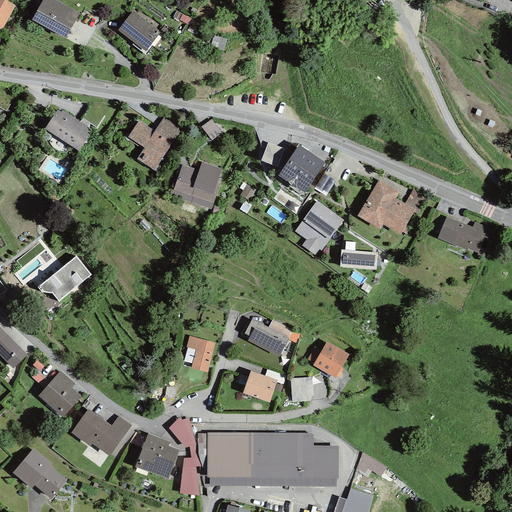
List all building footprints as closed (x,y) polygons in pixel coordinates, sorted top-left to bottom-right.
[(0,0),(0,26),(12,7),(0,0)] [(76,14),(49,0),(40,0),(29,21),(63,39),(76,14)] [(159,34),(131,12),(115,32),(144,54),(159,34)] [(89,132),(56,109),(42,130),(75,153),(89,132)] [(179,130),(162,119),(152,134),(136,123),(126,138),(141,149),(134,159),(151,171),(179,130)] [(219,134),(209,121),(199,128),(210,142),(219,134)] [(270,139),(262,157),(278,164),(285,146),(270,139)] [(319,165),(296,149),(276,177),(299,193),(319,165)] [(219,171),(199,164),(196,173),(180,167),(169,196),(208,210),(217,186),(214,184),(219,171)] [(325,170),(315,186),(326,193),(336,177),(325,170)] [(398,194),(376,181),(354,217),(376,231),(379,226),(397,236),(410,213),(416,217),(426,199),(412,190),(403,205),(394,200),(398,194)] [(254,192),(245,187),(239,197),(248,202),(254,192)] [(341,223),(315,203),(293,233),(319,252),(341,223)] [(470,229),(444,218),(436,238),(474,254),(481,238),(485,240),(489,231),(472,224),(470,229)] [(374,254),(338,251),(336,269),(373,272),(374,254)] [(87,277),(74,260),(35,288),(38,293),(50,294),(55,301),(87,277)] [(267,329),(250,320),(240,338),(277,358),(287,340),(294,344),(298,336),(271,322),(267,329)] [(24,355),(0,330),(0,357),(11,369),(24,355)] [(213,344),(187,337),(184,348),(193,351),(188,369),(204,373),(213,344)] [(347,356),(323,342),(318,351),(314,348),(307,360),(312,363),(310,366),(333,380),(347,356)] [(33,374),(45,384),(52,376),(46,372),(48,369),(41,363),(33,374)] [(274,381),(248,371),(239,393),(266,403),(274,381)] [(73,385),(58,372),(37,397),(60,417),(78,396),(70,388),(73,385)] [(310,378),(288,379),(289,403),(308,402),(311,397),(310,378)] [(108,426),(85,409),(68,433),(87,447),(89,443),(107,455),(128,426),(115,417),(108,426)] [(310,435),(195,434),(194,425),(186,419),(181,420),(179,417),(165,427),(172,437),(170,441),(177,451),(181,452),(187,449),(187,457),(180,457),(179,492),(196,492),(196,477),(335,479),(336,447),(310,447),(310,435)] [(165,442),(144,433),(131,466),(165,480),(177,451),(163,446),(165,442)] [(50,466),(30,449),(11,471),(30,487),(31,485),(48,499),(64,481),(48,468),(50,466)] [(379,478),(384,468),(361,454),(343,501),(338,500),(333,511),(346,511),(361,474),(364,475),(366,471),(379,478)] [(250,511),(252,506),(223,498),(219,511),(250,511)]
